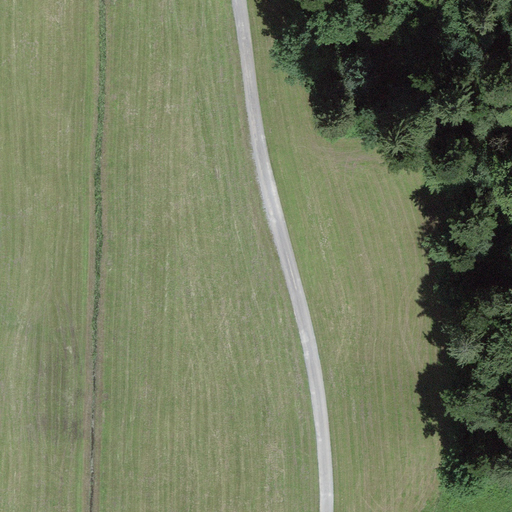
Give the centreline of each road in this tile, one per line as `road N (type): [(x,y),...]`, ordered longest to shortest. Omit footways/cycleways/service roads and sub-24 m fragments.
road 1 (unclassified): [(318,511),(311,391),(255,174),(232,0)]
road 2 (track): [(511,187),(326,0)]
